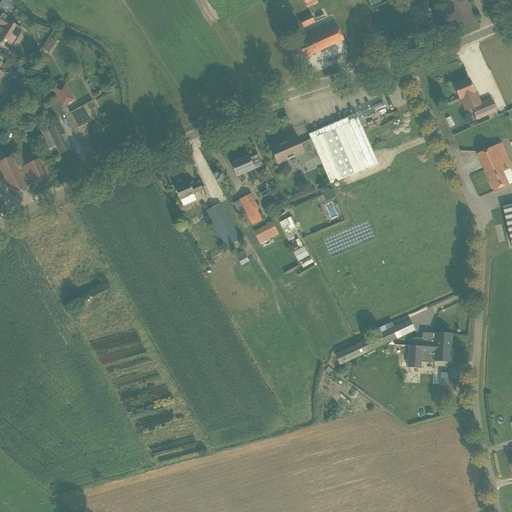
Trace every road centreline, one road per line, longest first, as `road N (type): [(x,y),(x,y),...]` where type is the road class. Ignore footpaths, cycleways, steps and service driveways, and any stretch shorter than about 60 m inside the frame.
road 1 (unclassified): [(496,511),(474,411),(473,215),(401,64)]
road 2 (unclassified): [(0,227),(308,85),(401,64)]
